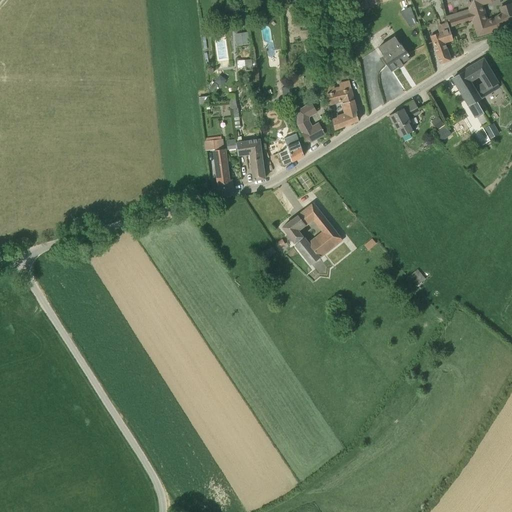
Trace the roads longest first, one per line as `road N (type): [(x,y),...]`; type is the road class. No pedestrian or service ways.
road 1 (unclassified): [(18,256),(261,185),(511,30)]
road 2 (unclassified): [(161,511),(146,467),(18,256)]
